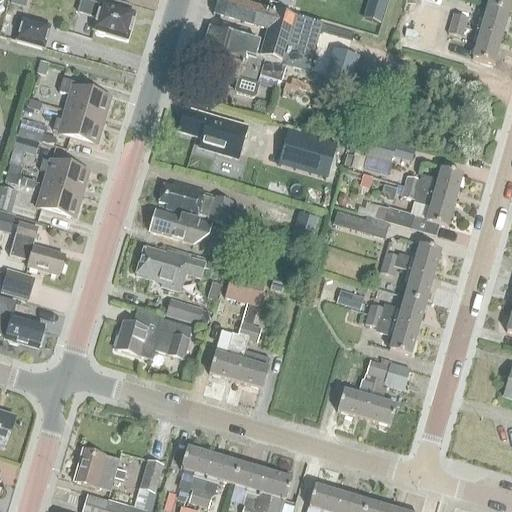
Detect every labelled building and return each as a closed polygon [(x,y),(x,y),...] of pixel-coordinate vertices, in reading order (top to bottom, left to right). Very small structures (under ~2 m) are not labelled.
[(218,0),(213,16),(267,32),(259,58),(308,72),(320,31),(351,41),(353,35),(273,12),(273,13),(227,0),(218,0)] [(488,0),(486,8),(507,14),(511,0),(488,0)] [(93,32),(125,41),(133,16),(81,1),(77,15),(96,20),(93,32)] [(486,8),(478,34),(500,40),(507,14),(486,8)] [(404,13),(398,35),(432,44),(438,22),(404,13)] [(453,15),(450,25),(462,28),(465,19),(453,15)] [(16,42),(43,49),(49,28),(22,20),(16,42)] [(462,28),(450,25),(447,34),(459,37),(462,28)] [(198,69),(255,86),(258,78),(278,84),(282,70),(253,61),(258,44),(209,30),(198,69)] [(478,34),(471,61),(492,67),(500,40),(478,34)] [(335,52),(325,86),(348,93),(358,59),(335,52)] [(36,75),(44,78),(48,65),(40,63),(36,75)] [(68,97),(64,113),(102,124),(109,100),(72,89),(74,84),(62,80),(58,94),(68,97)] [(29,102),(26,111),(38,114),(41,106),(29,102)] [(198,150),(237,161),(246,130),(185,112),(178,134),(201,140),(198,150)] [(102,124),(64,113),(57,136),(95,148),(102,124)] [(14,138),(42,147),(47,129),(19,120),(14,138)] [(275,127),(269,155),(319,164),(324,137),(275,127)] [(350,155),(390,165),(395,144),(355,134),(350,155)] [(49,163),(42,186),(80,198),(87,174),(49,163)] [(9,167),(6,176),(18,179),(21,171),(9,167)] [(420,183),(417,193),(432,197),(453,203),(461,177),(440,171),(437,182),(420,177),(419,183),(420,183)] [(6,176),(4,184),(16,188),(18,179),(6,176)] [(406,179),(403,189),(417,193),(420,183),(419,183),(406,179)] [(157,205),(165,207),(164,210),(195,219),(196,216),(208,219),(207,221),(223,226),(230,203),(214,199),(214,200),(202,197),(203,193),(171,184),(170,189),(163,186),(157,205)] [(80,198),(42,186),(35,210),(73,221),(80,198)] [(403,189),(401,199),(413,203),(414,203),(417,193),(403,189)] [(0,192),(0,212),(13,216),(20,195),(1,190),(0,192)] [(413,203),(409,217),(413,218),(413,220),(425,224),(438,228),(446,230),(453,203),(432,197),(417,193),(414,203),(413,203)] [(179,218),(179,221),(155,214),(148,235),(191,247),(206,239),(209,227),(179,218)] [(290,241),(309,247),(317,220),(297,215),(290,241)] [(335,215),(332,226),(361,235),(364,223),(335,215)] [(17,224),(8,258),(29,264),(27,271),(57,279),(58,276),(60,276),(63,267),(61,266),(63,257),(31,248),(36,229),(17,224)] [(398,259),(395,269),(432,280),(439,253),(418,247),(414,262),(398,258),(397,259),(398,259)] [(135,278),(155,284),(155,287),(173,292),(179,275),(199,280),(201,270),(207,272),(209,266),(165,253),(164,257),(144,251),(135,278)] [(384,255),(382,265),(395,269),(398,259),(397,259),(384,255)] [(382,265),(379,275),(392,279),(395,269),(382,265)] [(392,279),(391,281),(407,285),(403,300),(424,306),(432,280),(395,269),(392,279)] [(223,301),(256,310),(264,284),(230,275),(223,301)] [(5,276),(0,293),(0,295),(26,303),(32,284),(5,276)] [(340,305),(365,312),(369,300),(344,293),(340,305)] [(0,337),(5,338),(4,341),(10,342),(9,345),(16,347),(17,345),(36,350),(42,329),(10,320),(15,304),(0,299),(0,337)] [(383,311),(380,321),(396,326),(417,332),(424,306),(403,300),(399,313),(383,308),(383,311)] [(168,307),(165,318),(196,327),(199,316),(168,307)] [(383,311),(369,308),(367,317),(380,321),(383,311)] [(367,317),(364,327),(377,331),(380,321),(367,317)] [(190,330),(158,321),(154,334),(121,325),(113,353),(150,363),(153,354),(182,362),(187,343),(190,330)] [(377,331),(376,334),(392,338),(388,352),(409,358),(417,332),(396,326),(380,321),(377,331)] [(208,377),(235,385),(242,364),(245,354),(248,343),(252,329),(241,326),(237,340),(230,338),(224,358),(214,355),(208,377)] [(260,332),(252,329),(248,343),(256,346),(260,332)] [(235,385),(260,392),(266,371),(268,361),(245,354),(242,364),(235,385)] [(511,368),(511,369),(503,398),(511,401),(511,368)] [(337,406),(335,414),(362,422),(368,401),(374,380),(364,377),(363,382),(360,382),(356,397),(341,393),(337,406)] [(368,401),(362,422),(388,429),(395,408),(380,404),(385,389),(382,388),(384,382),(374,380),(368,401)] [(0,450),(4,451),(13,419),(0,414),(0,450)] [(185,451),(179,472),(194,476),(189,492),(191,493),(191,492),(201,495),(212,459),(185,451)] [(108,494),(112,479),(122,482),(124,474),(114,471),(117,462),(82,452),(73,484),(108,494)] [(212,459),(201,495),(211,498),(213,499),(217,483),(232,488),(238,466),(212,459)] [(150,511),(155,496),(154,495),(162,467),(146,463),(138,491),(148,494),(142,511),(150,511)] [(238,466),(232,488),(234,488),(246,492),(242,507),(243,508),(243,507),(253,510),(264,474),(238,466)] [(264,474),(253,510),(259,511),(281,511),(284,503),(290,482),(264,474)] [(307,510),(306,511),(335,511),(340,497),(313,489),(307,510)] [(191,493),(187,505),(197,508),(201,495),(191,492),(191,493)] [(201,495),(197,508),(207,511),(211,498),(201,495)] [(340,497),(335,511),(363,511),(366,504),(340,497)] [(141,511),(107,502),(106,504),(86,498),(81,511),(141,511)]
